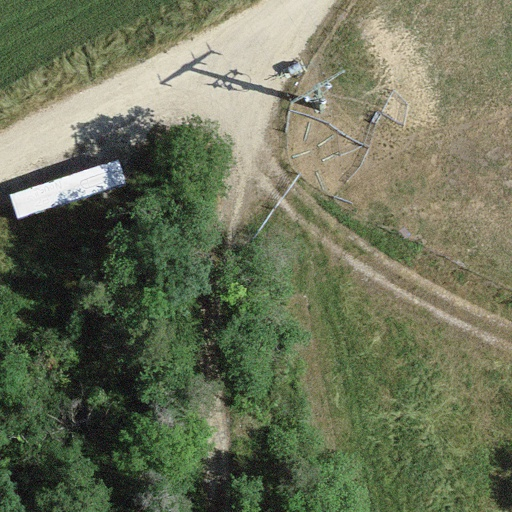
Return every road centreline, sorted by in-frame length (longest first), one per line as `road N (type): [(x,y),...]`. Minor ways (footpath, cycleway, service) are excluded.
road 1 (track): [(0,169),(45,141),(284,55),(321,0)]
road 2 (track): [(247,154),(219,284),(223,511)]
road 3 (track): [(301,242),(381,293),(511,346)]
